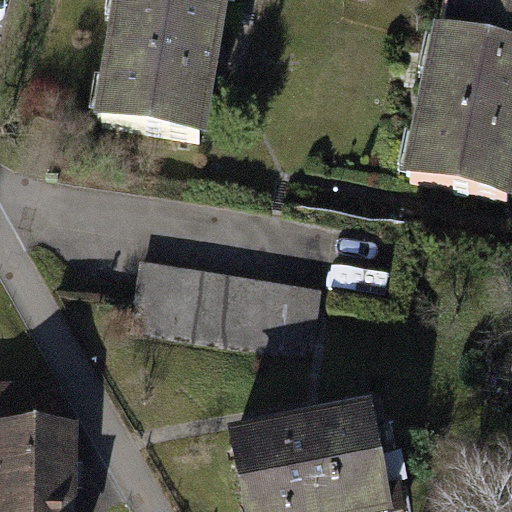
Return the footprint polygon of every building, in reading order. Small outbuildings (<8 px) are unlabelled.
[(122,0),(102,128),(203,143),(224,0),(122,0)] [(511,0),(466,0),(459,36),(511,47),(511,0)] [(511,47),(459,36),(443,34),(410,185),(510,206),(511,195),(511,47)] [(320,297),(141,268),(131,330),(310,360),(320,297)] [(0,511),(70,511),(71,429),(60,429),(58,391),(0,389),(0,511)] [(369,411),(237,436),(251,511),(372,511),(388,509),(369,411)]
